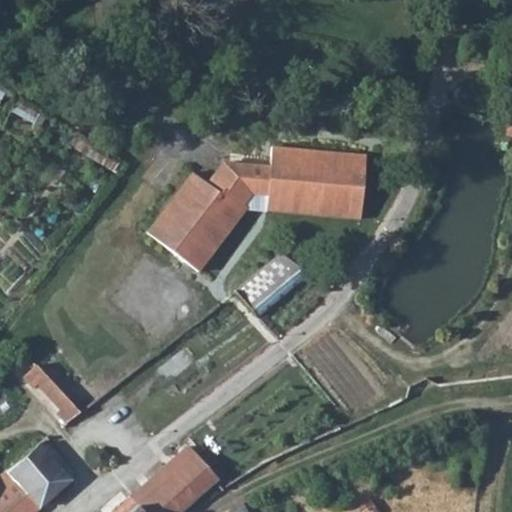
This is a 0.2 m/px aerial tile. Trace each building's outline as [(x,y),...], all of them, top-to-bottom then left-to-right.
[(265,195),(270,195),(269,211),(363,219),(367,183),(369,154),(275,145),(273,165),(250,163),(226,161),(209,183),(195,172),(149,231),(179,253),(188,260),(202,271),(251,208),(247,205),(255,194),(265,195)] [(188,260),(179,253),(168,268),(148,253),(111,301),(161,338),(197,290),(177,275),(188,260)] [(247,302),(261,318),(311,275),(283,253),(236,290),(238,292),(247,302)] [(41,364),(25,377),(31,385),(35,388),(39,384),(49,395),(53,400),(62,410),(59,413),(61,416),(69,425),(83,413),(41,364)] [(10,470),(43,509),(49,504),(76,479),(44,441),(10,470)] [(172,462),(135,495),(146,511),(185,511),(218,482),(221,479),(191,445),(172,462)] [(93,452),(92,460),(97,466),(105,467),(111,462),(112,454),(106,448),(99,447),(93,452)] [(39,511),(43,509),(10,470),(9,469),(0,477),(0,511),(39,511)] [(146,511),(135,495),(115,511),(146,511)] [(251,511),(246,502),(231,511),(251,511)]
